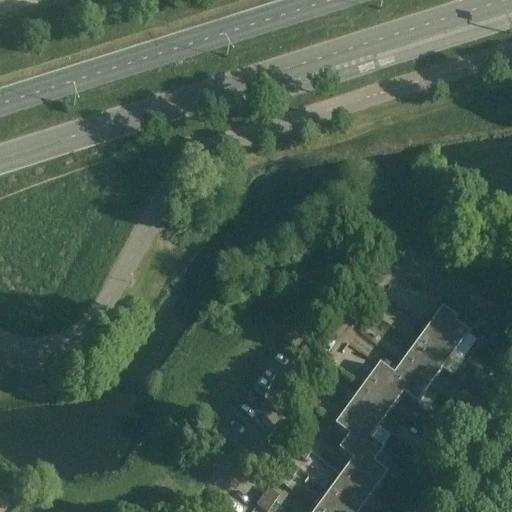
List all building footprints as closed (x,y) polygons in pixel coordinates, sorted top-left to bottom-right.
[(442,312),(430,327),(445,338),(442,342),(457,353),(464,358),(476,342),(472,339),(466,334),(471,327),(460,319),(457,323),(442,312)] [(430,327),(416,347),(430,358),(428,362),(442,373),(451,379),(466,359),(464,358),(457,353),(442,342),(445,338),(430,327)] [(468,361),(490,378),(509,352),(492,340),(489,345),(498,352),(490,363),(481,356),(478,360),(472,356),(468,361)] [(430,390),(442,373),(428,362),(430,358),(416,347),(403,364),(418,375),(415,379),(430,390)] [(403,364),(393,378),(408,389),(403,397),(417,407),(430,390),(415,379),(418,375),(403,364)] [(408,389),(393,378),(379,368),(360,394),(374,405),(377,401),(392,412),(403,397),(408,389)] [(476,397),(482,389),(471,381),(465,389),(476,397)] [(374,405),(360,394),(347,411),(362,422),(365,418),(379,429),(391,438),(392,438),(405,422),(392,412),(377,401),(374,405)] [(309,397),(303,405),(314,413),(320,405),(309,397)] [(453,406),(463,414),(469,407),(458,399),(453,406)] [(297,413),(308,421),(314,413),(303,405),(297,413)] [(347,411),(334,429),(348,440),(352,435),(366,446),(369,442),(382,451),(391,438),(379,429),(365,418),(362,422),(347,411)] [(429,438),(433,433),(444,441),(450,432),(440,424),(429,416),(418,431),(429,438)] [(445,416),(440,424),(451,432),(456,424),(445,416)] [(302,426),(296,434),(306,442),(313,433),(302,426)] [(384,452),(369,442),(366,446),(352,435),(348,440),(338,453),(352,464),(359,455),(373,466),(384,452)] [(301,447),(294,456),(305,463),(311,454),(301,447)] [(425,450),(419,458),(430,466),(436,458),(425,450)] [(359,455),(352,464),(342,478),(356,489),(359,485),(374,496),(388,477),(373,466),(359,455)] [(288,465),(282,473),(292,481),(299,473),(288,465)] [(357,511),(361,511),(374,496),(359,485),(356,489),(342,478),(328,497),(343,508),(346,503),(357,511)] [(262,499),(273,507),(279,499),(268,491),(262,499)] [(328,497),(316,511),(357,511),(346,503),(343,508),(328,497)] [(262,499),(256,507),(262,511),(269,511),(273,507),(262,499)]
